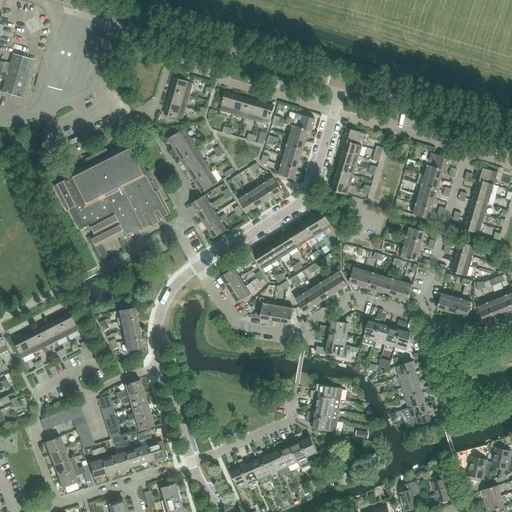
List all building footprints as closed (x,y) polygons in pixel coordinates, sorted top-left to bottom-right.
[(1,92),(21,98),(32,60),(13,54),(1,92)] [(175,78),(171,90),(190,96),(194,83),(175,78)] [(171,90),(168,102),(186,108),(190,96),(171,90)] [(238,96),(225,93),(220,111),(232,115),(238,96)] [(232,115),(244,118),(250,100),(238,96),(232,115)] [(244,118),(256,122),(262,103),(250,100),(244,118)] [(186,108),(168,102),(164,115),(183,120),(186,108)] [(262,103),(256,122),(269,126),(274,107),(262,103)] [(292,125),(292,126),(308,130),(308,131),(311,131),(315,119),(296,113),(293,125),(292,125)] [(39,129),(42,135),(48,132),(45,126),(39,129)] [(292,127),(290,136),(305,140),(308,131),(308,130),(292,126),(292,127)] [(347,142),(362,146),(366,134),(347,128),(343,141),(347,142)] [(168,139),(175,150),(191,139),(184,129),(168,139)] [(287,144),(287,145),(302,150),(305,140),(290,136),(287,144)] [(175,150),(181,161),(198,150),(191,139),(175,150)] [(344,151),(359,156),(362,146),(347,142),(344,151)] [(286,147),(284,155),(300,160),(302,150),(287,145),(286,147)] [(89,237),(95,247),(122,233),(124,236),(139,228),(139,230),(149,225),(150,226),(160,220),(159,218),(169,213),(164,203),(162,204),(155,192),(159,190),(149,170),(143,173),(129,146),(109,156),(105,149),(85,159),(88,167),(69,177),(69,178),(53,186),(65,210),(68,209),(79,230),(89,225),(94,234),(89,237)] [(181,161),(188,171),(205,161),(198,150),(181,161)] [(341,161),(356,166),(359,156),(344,151),(341,161)] [(427,165),(443,170),(446,171),(450,159),(431,153),(427,165)] [(281,164),(281,165),(297,169),(300,160),(284,155),(281,164)] [(188,171),(195,182),(211,172),(205,161),(188,171)] [(338,171),(354,176),(356,166),(341,161),(338,171)] [(297,169),(281,165),(280,166),(281,166),(278,175),(294,180),(297,169)] [(427,167),(424,175),(440,180),(443,170),(427,165),(427,167)] [(475,180),(478,181),(478,180),(494,185),(498,173),(479,167),(475,180)] [(338,171),(335,181),(351,185),(354,176),(338,171)] [(211,172),(195,182),(202,193),(218,182),(211,172)] [(422,184),(421,185),(437,189),(440,180),(424,175),(422,184)] [(265,182),(264,183),(273,197),(282,191),(273,178),(265,183),(265,182)] [(478,181),(476,190),(491,195),(494,186),(494,185),(478,180),(478,181)] [(351,185),(335,181),(332,191),(348,195),(351,185)] [(263,184),(256,189),(264,202),(273,197),(264,183),(263,184)] [(421,186),(419,195),(434,199),(437,189),(421,185),(421,186)] [(247,194),(256,208),(264,202),(256,189),(248,193),(247,194)] [(473,200),(489,205),(489,203),(491,195),(476,190),(473,200)] [(256,208),(247,194),(246,195),(238,200),(247,213),(256,208)] [(192,204),(197,213),(211,204),(210,203),(205,195),(192,204)] [(416,204),(432,209),(434,199),(419,195),(416,203),(416,204)] [(489,205),(473,200),(470,210),(485,214),(488,206),(489,205)] [(197,213),(203,221),(216,213),(212,205),(211,204),(197,213)] [(432,209),(416,204),(415,206),(416,206),(413,214),(429,219),(432,209)] [(470,210),(467,220),(483,224),(483,223),(485,214),(470,210)] [(332,226),(324,212),(315,218),(323,232),(329,228),(331,232),(335,230),(332,226)] [(203,221),(208,230),(222,221),(221,220),(216,213),(203,221)] [(315,218),(306,223),(315,237),(323,232),(315,218)] [(483,224),(467,220),(464,230),(480,234),(482,225),(483,224)] [(222,221),(208,230),(214,239),(227,230),(222,222),(223,222),(222,221)] [(297,229),(306,243),(315,237),(306,223),(297,229)] [(406,237),(422,242),(425,232),(409,227),(407,236),(406,236),(406,237)] [(297,229),(289,234),(297,248),(306,243),(297,229)] [(289,234),(280,240),(289,253),(297,248),(289,234)] [(406,238),(403,247),(419,252),(422,242),(406,237),(406,238)] [(280,240),(272,245),(280,259),(289,253),(280,240)] [(476,247),(460,242),(457,252),(473,257),(473,256),(476,247)] [(272,245),(263,250),(272,264),(280,259),(272,245)] [(419,252),(403,247),(401,257),(416,262),(419,252)] [(272,264),(263,250),(254,256),(263,270),(272,264)] [(457,252),(454,262),(470,267),(472,258),(473,258),(473,257),(457,252)] [(470,267),(454,262),(451,272),(467,277),(470,267)] [(349,283),(359,286),(364,270),(354,267),(349,283)] [(221,277),(226,286),(240,277),(235,268),(221,277)] [(359,286),(369,289),(374,273),(372,273),(364,270),(359,286)] [(339,272),(330,277),(338,291),(347,285),(339,272)] [(379,292),(383,276),(374,273),(369,289),(379,292)] [(393,279),(383,276),(379,292),(389,295),(393,279)] [(226,286),(232,294),(246,286),(240,277),(226,286)] [(330,277),(321,283),(330,296),(338,291),(330,277)] [(393,279),(389,295),(398,297),(403,282),(394,279),(393,279)] [(403,282),(398,297),(408,300),(413,285),(403,282)] [(321,283),(312,288),(321,302),(330,296),(321,283)] [(246,286),(232,294),(237,303),(251,295),(246,286)] [(321,302),(312,288),(304,293),(313,307),(321,302)] [(437,309),(447,312),(452,296),(442,293),(437,309)] [(313,307),(304,294),(295,299),(304,313),(313,307)] [(505,296),(497,299),(503,314),(511,310),(506,295),(505,296)] [(452,296),(447,312),(457,315),(462,299),(460,298),(460,299),(452,296)] [(462,299),(457,315),(467,318),(472,302),(463,299),(462,299)] [(488,302),(487,303),(493,318),(503,314),(497,299),(488,303),(488,302)] [(260,319),(270,321),(273,305),(263,303),(263,305),(260,319)] [(493,318),(487,303),(486,303),(486,304),(477,307),(484,322),(493,318)] [(270,321),(281,322),(283,307),(273,305),(270,321)] [(283,307),(281,322),(291,324),(294,308),(283,307)] [(117,318),(118,322),(136,318),(134,308),(118,311),(120,318),(117,318)] [(364,338),(374,341),(379,324),(381,320),(382,315),(384,310),(379,309),(376,319),(375,323),(369,321),(364,338)] [(69,313),(58,319),(67,336),(78,330),(69,313)] [(121,325),(123,331),(138,328),(136,318),(118,322),(118,325),(121,325)] [(58,319),(47,325),(55,342),(67,336),(58,319)] [(320,325),(320,330),(325,331),(329,332),(347,335),(349,324),(331,320),(330,327),(320,325)] [(374,341),(385,344),(390,327),(379,324),(374,341)] [(35,330),(44,348),(55,342),(47,325),(35,330)] [(385,344),(395,347),(400,330),(390,327),(385,344)] [(124,340),(124,341),(141,338),(138,328),(123,331),(124,340)] [(35,330),(24,336),(33,353),(44,348),(35,330)] [(400,330),(395,347),(406,351),(411,333),(400,330)] [(329,332),(328,342),(345,345),(347,335),(329,332)] [(33,353),(24,336),(13,342),(21,359),(33,353)] [(141,338),(124,341),(125,342),(127,351),(143,348),(141,338)] [(345,345),(328,342),(326,349),(317,347),(316,354),(325,355),(326,353),(336,355),(335,357),(347,359),(348,351),(350,351),(351,346),(345,345)] [(396,366),(399,377),(416,372),(413,361),(396,366)] [(399,377),(402,387),(419,382),(416,372),(399,377)] [(123,398),(128,396),(143,391),(140,380),(125,384),(127,390),(121,392),(116,393),(118,399),(123,398)] [(402,387),(405,398),(422,393),(419,382),(402,387)] [(320,385),(318,396),(341,400),(343,389),(320,385)] [(147,403),(143,391),(128,396),(123,398),(125,403),(130,402),(132,408),(147,403)] [(405,398),(408,408),(425,403),(422,393),(405,398)] [(109,395),(98,399),(100,405),(111,401),(109,395)] [(316,407),(339,411),(341,400),(318,396),(316,407)] [(100,405),(101,411),(113,407),(111,401),(100,405)] [(129,421),(135,419),(150,414),(147,403),(132,408),(134,413),(128,415),(129,421)] [(408,408),(403,410),(407,421),(419,417),(421,425),(431,422),(428,414),(429,414),(425,403),(408,408)] [(69,409),(71,415),(82,411),(80,405),(69,409)] [(101,411),(103,416),(115,413),(113,407),(101,411)] [(308,412),(307,416),(338,422),(340,411),(339,411),(316,407),(315,411),(313,411),(312,413),(308,412)] [(69,409),(63,412),(67,422),(72,420),(71,415),(69,409)] [(82,411),(71,415),(72,420),(73,421),(84,417),(82,411)] [(63,412),(57,414),(61,424),(67,422),(63,412)] [(103,416),(105,422),(116,419),(115,413),(103,416)] [(57,414),(52,416),(56,426),(61,424),(57,414)] [(127,428),(131,427),(137,425),(139,431),(154,426),(150,414),(135,419),(129,421),(125,422),(127,428)] [(50,428),(56,426),(52,416),(46,418),(50,428)] [(338,422),(307,416),(306,420),(311,421),(311,423),(313,423),(312,428),(336,433),(338,422)] [(84,417),(73,421),(75,427),(86,422),(84,417)] [(44,431),(50,428),(46,418),(40,420),(44,431)] [(105,422),(107,428),(118,424),(116,419),(105,422)] [(86,422),(75,427),(77,432),(88,428),(86,422)] [(118,424),(107,428),(108,434),(120,430),(118,424)] [(77,432),(79,437),(91,433),(88,428),(77,432)] [(120,430),(108,434),(110,440),(122,436),(120,430)] [(79,437),(82,443),(93,439),(91,433),(79,437)] [(49,454),(64,448),(60,437),(45,442),(49,454)] [(311,437),(300,441),(308,458),(318,453),(311,437)] [(93,439),(82,443),(83,448),(95,444),(93,439)] [(295,444),(290,446),(298,462),(300,468),(310,463),(300,441),(299,439),(295,441),(294,441),(294,443),(295,444)] [(161,441),(147,445),(152,460),(156,459),(160,461),(164,460),(166,456),(161,441)] [(147,445),(135,449),(140,464),(152,460),(147,445)] [(251,448),(256,458),(260,456),(258,452),(255,446),(251,448)] [(281,450),(288,467),(298,462),(290,446),(285,448),(281,450)] [(49,454),(54,465),(69,459),(64,448),(49,454)] [(496,448),(493,465),(492,467),(493,467),(507,470),(508,468),(511,469),(511,454),(511,452),(496,448)] [(135,449),(124,452),(129,468),(140,464),(135,449)] [(281,450),(276,452),(271,455),(278,471),(288,467),(281,450)] [(124,452),(112,456),(117,471),(129,468),(124,452)] [(240,465),(238,460),(236,455),(232,456),(236,467),(240,465)] [(271,455),(261,459),(268,475),(278,471),(271,455)] [(112,456),(101,460),(106,475),(117,471),(112,456)] [(256,458),(254,458),(256,461),(251,463),(258,480),(261,485),(270,481),(268,475),(261,459),(260,456),(256,458)] [(492,467),(493,465),(487,463),(487,460),(472,457),(468,475),(483,479),(484,477),(490,478),(493,467),(492,467)] [(54,465),(58,476),(73,471),(69,459),(54,465)] [(106,475),(101,460),(89,463),(94,478),(106,475)] [(251,463),(241,468),(248,484),(258,480),(251,463)] [(248,484),(241,468),(231,472),(238,489),(248,484)] [(73,471),(58,476),(63,488),(78,482),(73,471)] [(454,488),(449,473),(439,476),(441,481),(433,483),(439,503),(451,500),(448,490),(454,488)] [(410,484),(412,490),(399,493),(404,511),(418,508),(414,495),(420,494),(416,482),(410,484)] [(160,488),(164,500),(178,496),(175,484),(160,488)] [(481,491),(484,501),(501,496),(498,485),(481,491)] [(144,493),(148,505),(154,503),(150,492),(149,492),(144,493)] [(164,511),(165,511),(167,511),(182,507),(178,496),(164,500),(161,501),(164,511)] [(484,501),(487,511),(504,507),(501,496),(484,501)] [(109,504),(111,511),(124,511),(127,511),(123,500),(109,504)]
